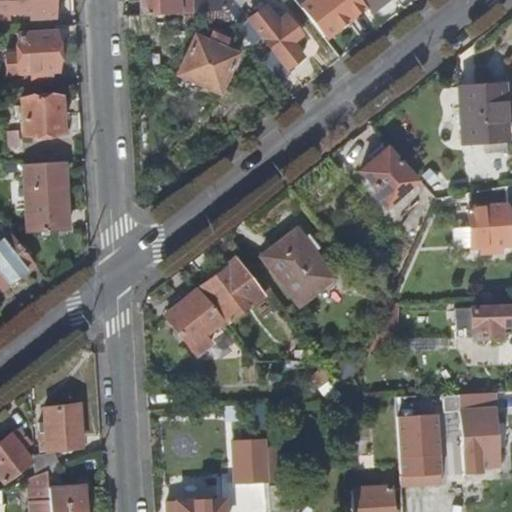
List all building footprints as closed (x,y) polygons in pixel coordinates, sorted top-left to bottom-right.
[(5,0),(5,6),(28,5),(29,14),(51,13),(50,0),(5,0)] [(224,6),(226,0),(141,0),(142,14),(152,13),(190,11),(215,9),(225,8),(224,6)] [(226,0),(224,6),(225,8),(237,26),(249,42),(258,35),(269,50),(260,57),(273,75),(301,54),(291,40),(301,33),(285,12),(279,17),(270,6),(266,9),(263,5),(248,16),(239,5),(241,0),(226,0)] [(328,10),(320,0),(313,0),(307,4),(317,18),(323,14),(328,10)] [(335,29),(365,7),(359,0),(320,0),(328,10),(323,14),(335,29)] [(359,0),(365,7),(367,10),(380,0),(359,0)] [(216,19),(215,9),(190,11),(190,20),(216,19)] [(152,13),(142,14),(137,14),(122,15),(123,35),(153,34),(152,13)] [(75,47),(73,26),(52,27),(52,31),(14,32),(14,47),(0,47),(1,69),(15,68),(15,71),(54,69),(53,48),(75,47)] [(217,92),(234,55),(225,50),(230,39),(211,30),(205,43),(193,37),(176,73),(217,92)] [(505,136),(503,100),(496,99),(495,84),(457,86),(459,138),(505,136)] [(58,95),(19,97),(20,134),(59,133),(59,114),(65,114),(64,98),(58,98),(58,95)] [(404,170),(385,147),(383,149),(381,146),(370,154),(373,158),(358,170),(375,191),(372,193),(383,207),(403,191),(393,179),(404,170)] [(62,162),(19,164),(22,226),(64,225),(62,162)] [(507,255),(504,196),(466,198),(469,257),(507,255)] [(329,276),(293,227),(257,254),(294,305),(329,276)] [(0,286),(31,264),(5,231),(0,234),(0,286)] [(261,292),(234,257),(217,269),(214,266),(202,274),(206,278),(200,283),(226,319),(261,292)] [(222,318),(196,287),(164,312),(196,354),(212,342),(204,332),(222,318)] [(511,301),(470,304),(471,336),(479,336),(479,339),(498,338),(497,323),(511,321),(511,301)] [(374,330),(396,329),(395,303),(386,304),(374,330)] [(374,330),(365,348),(396,346),(396,329),(374,330)] [(286,345),(287,357),(311,356),(302,344),(286,345)] [(494,391),(439,393),(440,409),(454,408),(455,444),(448,444),(444,444),(445,457),(449,456),(450,472),(468,471),(468,462),(490,461),(495,456),(495,442),(492,440),(491,423),(494,422),(493,408),(495,408),(495,399),(494,391)] [(411,395),(391,396),(392,408),(412,407),(411,395)] [(44,400),(44,412),(45,421),(39,421),(40,441),(79,439),(77,398),(44,400)] [(447,438),(448,444),(455,444),(454,408),(440,409),(442,438),(447,438)] [(399,484),(442,484),(440,411),(398,412),(399,484)] [(25,449),(32,443),(18,425),(0,439),(0,472),(3,477),(30,457),(25,449)] [(276,448),(261,448),(262,479),(277,478),(276,448)] [(239,450),(209,451),(211,478),(240,477),(239,450)] [(51,452),(34,452),(35,474),(47,469),(57,465),(51,452)] [(29,477),(28,477),(29,511),(50,511),(49,496),(49,489),(47,469),(35,474),(29,477)] [(347,487),(348,511),(385,511),(384,486),(347,487)] [(49,496),(50,511),(84,511),(85,511),(92,510),(91,500),(85,501),(84,487),(49,489),(49,496)] [(217,511),(216,496),(171,498),(171,511),(217,511)]
